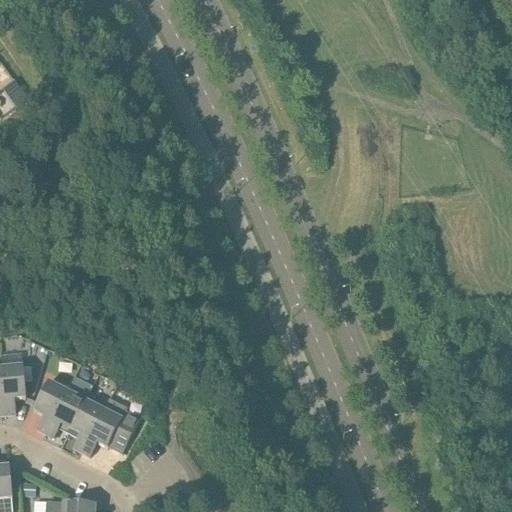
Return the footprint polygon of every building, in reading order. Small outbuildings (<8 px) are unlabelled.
[(27,102),(14,83),(3,92),(16,110),(27,102)] [(23,370),(2,372),(6,419),(16,418),(14,402),(26,401),(23,370)] [(37,433),(45,437),(67,395),(48,385),(34,413),(44,419),(37,433)] [(67,395),(45,437),(54,441),(61,427),(71,432),(85,404),(67,395)] [(85,404),(71,432),(80,437),(73,451),(82,456),(103,414),(85,404)] [(103,414),(82,456),(90,460),(97,446),(108,452),(109,450),(123,457),(140,424),(125,416),(121,423),(103,414)] [(0,502),(12,501),(9,470),(0,470),(0,502)] [(35,499),(35,487),(23,487),(23,499),(35,499)]
